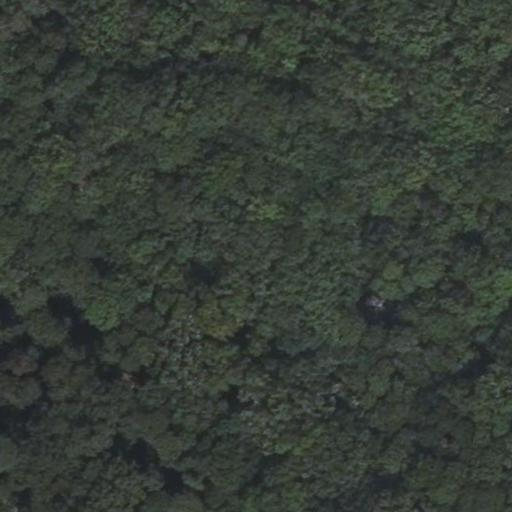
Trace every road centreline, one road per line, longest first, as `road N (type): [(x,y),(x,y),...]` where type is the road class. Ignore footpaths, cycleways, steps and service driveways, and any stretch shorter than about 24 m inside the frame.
road 1 (track): [(0,89),(394,511)]
road 2 (track): [(0,42),(511,110)]
